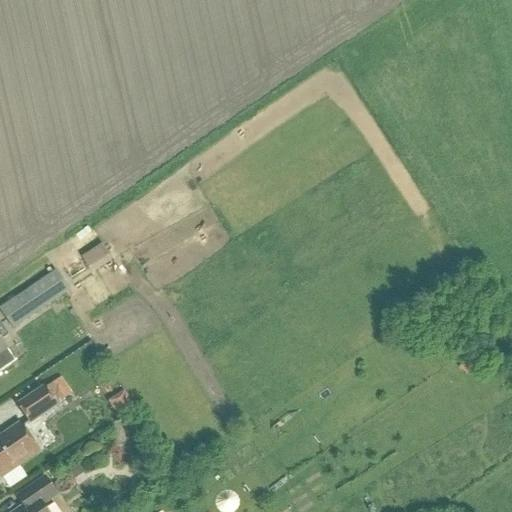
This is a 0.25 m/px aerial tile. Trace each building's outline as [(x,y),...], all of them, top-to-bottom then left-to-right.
[(56,271),(0,309),(0,310),(13,330),(69,291),(56,271)] [(0,356),(6,353),(0,343),(0,342),(8,337),(0,325),(0,356)] [(464,363),(457,370),(468,379),(474,371),(464,363)] [(16,408),(31,428),(59,407),(57,405),(66,399),(56,385),(47,392),(43,387),(16,408)] [(137,415),(124,393),(116,398),(114,395),(106,400),(121,424),(137,415)] [(0,479),(39,453),(20,425),(0,437),(0,479)] [(81,497),(93,488),(82,472),(70,481),(81,497)] [(149,477),(145,487),(158,492),(161,481),(149,477)] [(45,511),(42,507),(57,497),(44,478),(16,497),(23,507),(15,511),(45,511)]
